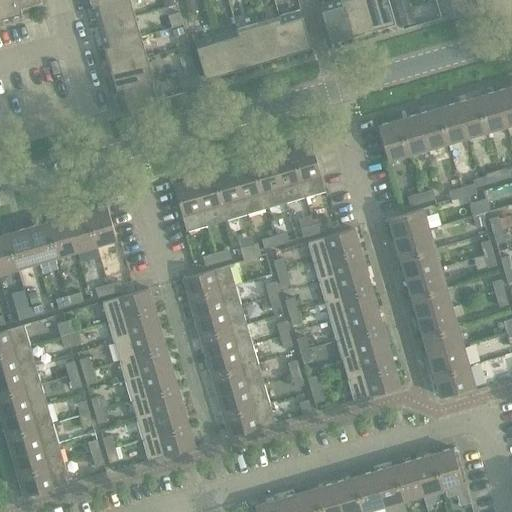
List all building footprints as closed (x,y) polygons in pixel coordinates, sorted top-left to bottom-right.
[(17,0),(0,0),(0,18),(0,19),(21,13),(17,0)] [(40,0),(17,0),(21,13),(43,7),(40,0)] [(130,0),(112,0),(92,6),(98,27),(135,16),(130,0)] [(353,35),(342,0),(336,0),(320,5),(331,42),(353,35)] [(364,0),(342,0),(353,35),(373,29),(364,0)] [(388,0),(364,0),(373,29),(395,23),(388,0)] [(477,0),(437,0),(443,17),(480,7),(477,0)] [(414,21),(409,3),(397,7),(402,24),(414,21)] [(301,11),(279,17),(290,54),(312,47),(301,11)] [(179,13),(168,16),(172,28),(183,24),(179,13)] [(135,16),(98,27),(104,47),(141,37),(135,16)] [(279,17),(258,23),(269,60),(290,54),(279,17)] [(258,23),(238,29),(248,66),(269,60),(258,23)] [(182,27),(173,30),(175,37),(184,34),(182,27)] [(238,29),(217,35),(227,72),(248,66),(238,29)] [(227,72),(217,35),(195,41),(206,78),(227,72)] [(141,37),(104,47),(110,68),(147,58),(141,37)] [(191,55),(181,58),(184,69),(195,66),(191,55)] [(147,58),(110,68),(116,89),(153,78),(147,58)] [(196,66),(179,71),(185,91),(202,87),(196,66)] [(153,78),(116,89),(123,111),(160,100),(153,78)] [(511,86),(497,91),(507,126),(511,124),(511,86)] [(497,91),(477,97),(487,131),(507,126),(497,91)] [(477,97),(458,103),(468,137),(487,131),(477,97)] [(458,103),(438,108),(448,143),(468,137),(458,103)] [(438,108),(418,114),(429,149),(448,143),(438,108)] [(418,114),(399,120),(409,154),(429,149),(418,114)] [(409,154),(399,120),(378,126),(388,160),(409,154)] [(313,145),(292,151),(306,197),(326,191),(313,145)] [(292,151),(273,157),(286,203),(306,197),(292,151)] [(273,157),(253,162),(266,208),(286,203),(273,157)] [(253,162),(233,168),(247,214),(266,208),(253,162)] [(511,171),(511,167),(499,171),(501,179),(511,176),(511,171)] [(233,168),(214,174),(227,220),(247,214),(233,168)] [(501,179),(499,171),(486,174),(489,183),(501,179)] [(214,174),(194,179),(208,225),(227,220),(214,174)] [(208,225),(194,179),(174,185),(187,231),(208,225)] [(473,185),(461,188),(464,197),(476,193),(473,185)] [(464,197),(461,188),(449,192),(451,200),(464,197)] [(432,190),(420,194),(423,202),(435,199),(432,190)] [(423,202),(420,194),(408,197),(411,206),(423,202)] [(486,199),(478,201),(482,214),(482,213),(490,211),(486,199)] [(478,201),(470,204),(473,216),(482,214),(478,201)] [(107,205),(87,211),(97,245),(117,239),(107,205)] [(389,218),(395,239),(429,229),(423,208),(389,218)] [(87,211),(67,216),(77,251),(97,245),(87,211)] [(482,214),(473,216),(477,228),(485,226),(482,214),(482,213),(482,214)] [(67,216),(47,222),(57,257),(77,251),(67,216)] [(490,219),(493,231),(502,229),(498,217),(490,219)] [(326,221),(314,225),(316,233),(328,230),(326,221)] [(47,222),(28,228),(38,262),(57,257),(47,222)] [(316,233),(314,225),(301,228),(304,237),(316,233)] [(28,228),(8,234),(18,268),(38,262),(28,228)] [(308,242),(314,262),(360,249),(354,229),(308,242)] [(429,229),(395,239),(400,258),(435,248),(429,229)] [(502,229),(493,231),(497,244),(505,241),(502,229)] [(287,233),(274,236),(277,245),(289,241),(287,233)] [(8,234),(0,235),(0,273),(18,268),(8,234)] [(277,245),(274,236),(262,240),(265,248),(277,245)] [(481,243),(485,255),(493,253),(490,240),(481,243)] [(257,243),(249,246),(253,258),(261,256),(257,243)] [(253,258),(249,246),(241,248),(245,260),(253,258)] [(435,248),(400,258),(406,278),(441,268),(435,248)] [(360,249),(314,262),(320,282),(366,269),(360,249)] [(228,250),(216,253),(218,262),(230,258),(228,250)] [(218,262),(216,253),(204,257),(207,265),(218,262)] [(493,253),(485,255),(488,267),(497,265),(493,253)] [(501,258),(505,271),(511,268),(511,263),(510,256),(501,258)] [(274,261),(278,273),(286,271),(283,258),(274,261)] [(183,278),(189,299),(236,285),(230,265),(183,278)] [(441,268),(406,278),(412,298),(446,288),(441,268)] [(366,269),(320,282),(325,302),(372,288),(366,269)] [(286,271),(278,273),(281,285),(290,283),(286,271)] [(493,282),(496,294),(505,292),(501,280),(493,282)] [(120,281),(108,285),(111,293),(123,290),(120,281)] [(266,285),(269,297),(278,294),(274,282),(266,285)] [(111,293),(108,285),(96,288),(98,297),(111,293)] [(236,285),(189,299),(195,318),(241,305),(236,285)] [(103,302),(109,322),(155,309),(149,288),(103,302)] [(372,288),(325,302),(331,321),(377,308),(372,288)] [(446,288),(412,298),(418,317),(452,307),(446,288)] [(36,291),(28,293),(32,307),(40,305),(36,291)] [(505,292),(496,294),(500,306),(508,304),(505,292)] [(81,293),(69,296),(71,305),(84,301),(81,293)] [(278,294),(269,297),(273,309),(281,306),(278,294)] [(71,305),(69,296),(57,300),(59,308),(71,305)] [(286,300),(289,312),(298,310),(294,298),(286,300)] [(32,307),(30,308),(32,316),(44,313),(42,304),(40,305),(32,307)] [(241,305),(195,318),(201,338),(247,325),(241,305)] [(452,307),(418,317),(423,337),(458,327),(452,307)] [(32,316),(30,308),(18,311),(20,320),(32,316)] [(377,308),(331,321),(337,341),(383,327),(377,308)] [(155,309),(109,322),(114,342),(160,328),(155,309)] [(298,310),(289,312),(293,324),(301,322),(298,310)] [(74,319),(66,322),(69,334),(78,331),(74,319)] [(277,324),(281,336),(289,333),(286,321),(277,324)] [(58,324),(61,336),(69,334),(66,322),(58,324)] [(0,331),(0,353),(30,345),(24,325),(0,331)] [(247,325),(201,338),(207,358),(253,344),(247,325)] [(383,327),(337,341),(343,360),(389,347),(383,327)] [(458,327),(423,337),(429,356),(464,346),(458,327)] [(160,328),(114,342),(120,361),(166,348),(160,328)] [(78,331),(69,334),(73,346),(81,343),(78,331)] [(289,333),(281,336),(284,348),(293,346),(289,333)] [(69,334),(61,336),(65,348),(73,346),(69,334)] [(297,339),(301,351),(309,349),(306,337),(297,339)] [(253,344),(207,358),(212,377),(258,364),(253,344)] [(30,345),(0,353),(0,375),(36,365),(30,345)] [(464,346),(429,356),(435,376),(469,366),(464,346)] [(389,347),(343,360),(348,380),(394,366),(389,347)] [(166,348),(120,361),(126,381),(172,368),(166,348)] [(309,349),(301,351),(304,364),(313,361),(309,349)] [(80,360),(84,372),(92,369),(89,357),(80,360)] [(288,363),(292,375),(300,373),(297,360),(288,363)] [(66,364),(69,376),(78,374),(74,362),(66,364)] [(258,364),(212,377),(218,397),(264,383),(258,364)] [(36,365),(0,375),(0,396),(42,384),(36,365)] [(394,366),(348,380),(354,400),(400,387),(394,366)] [(469,366),(435,376),(441,396),(475,386),(469,366)] [(172,368),(126,381),(132,401),(178,387),(172,368)] [(92,369),(84,372),(87,384),(96,382),(92,369)] [(300,373),(292,375),(295,387),(304,385),(300,373)] [(78,374),(69,376),(73,388),(82,386),(78,374)] [(308,378),(312,391),(320,388),(317,376),(308,378)] [(264,383),(218,397),(224,416),(270,403),(264,383)] [(42,384),(0,396),(0,412),(1,417),(47,404),(42,384)] [(178,387),(132,401),(137,420),(183,407),(178,387)] [(320,388),(312,391),(315,403),(324,400),(320,388)] [(92,399),(95,411),(104,409),(100,396),(92,399)] [(300,403),(304,415),(312,413),(308,400),(300,403)] [(77,403),(81,415),(89,413),(86,401),(77,403)] [(270,403),(224,416),(230,437),(276,423),(270,403)] [(47,404),(1,417),(7,437),(53,423),(47,404)] [(183,407),(137,420),(143,440),(189,426),(183,407)] [(104,409),(95,411),(99,423),(107,421),(104,409)] [(89,413),(81,415),(84,427),(93,425),(89,413)] [(53,423),(7,437),(13,456),(59,443),(53,423)] [(189,426),(143,440),(149,460),(195,447),(189,426)] [(103,438),(107,450),(115,448),(112,436),(103,438)] [(89,442),(92,454),(101,452),(97,440),(89,442)] [(59,443),(13,456),(18,476),(64,463),(59,443)] [(115,448),(107,450),(110,462),(119,460),(115,448)] [(453,448),(433,454),(443,489),(463,483),(453,448)] [(101,452),(92,454),(96,467),(104,464),(101,452)] [(433,454),(413,460),(423,494),(443,489),(433,454)] [(413,460),(394,466),(404,500),(423,494),(413,460)] [(64,463),(18,476),(24,497),(70,483),(64,463)] [(374,471),(384,506),(385,511),(405,511),(407,511),(404,500),(394,466),(374,471)] [(374,471),(354,477),(364,511),(384,506),(374,471)] [(354,477),(335,483),(343,511),(362,511),(364,511),(354,477)] [(343,511),(335,483),(315,488),(321,511),(343,511)] [(321,511),(315,488),(295,494),(300,511),(321,511)] [(300,511),(295,494),(276,500),(279,511),(300,511)] [(279,511),(276,500),(255,506),(257,511),(279,511)]
